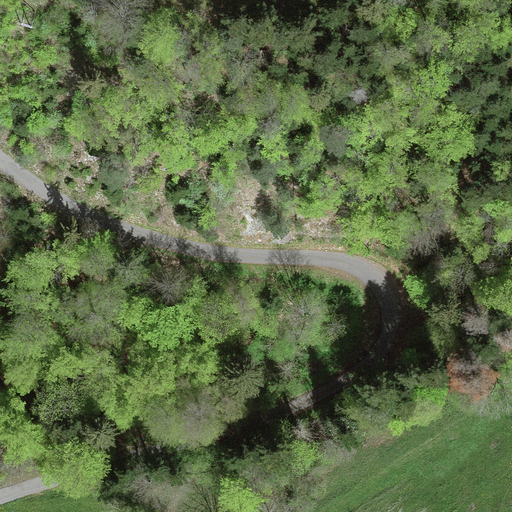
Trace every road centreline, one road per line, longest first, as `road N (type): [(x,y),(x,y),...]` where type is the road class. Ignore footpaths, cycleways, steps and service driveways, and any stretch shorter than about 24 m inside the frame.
road 1 (unclassified): [(0,495),(293,404),(381,350),(394,308),(382,283),(354,264),(204,251),(130,230),(76,208),(0,155)]
road 2 (track): [(511,388),(336,511)]
